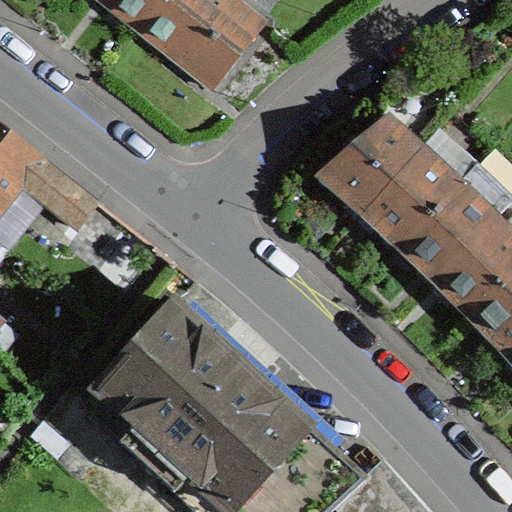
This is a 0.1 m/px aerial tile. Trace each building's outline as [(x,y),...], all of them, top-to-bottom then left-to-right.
[(101,0),(138,29),(160,0),(101,0)] [(238,0),(160,0),(138,29),(212,88),(223,75),(265,21),(238,0)] [(422,146),(388,116),(320,173),(335,187),(363,212),(422,146)] [(78,227),(98,202),(0,123),(0,211),(22,184),(78,227)] [(375,222),(399,245),(459,181),(422,146),(363,212),(375,222)] [(496,216),(511,199),(511,197),(476,163),(459,181),(399,245),(412,258),(434,279),(496,216)] [(511,231),(496,216),(434,279),(445,289),(469,313),(511,270),(511,231)] [(479,324),(503,349),(511,340),(511,270),(469,313),(479,324)] [(237,361),(174,304),(98,386),(137,422),(120,440),(175,491),(192,472),(234,511),(327,511),(334,505),(364,478),(237,361)] [(511,358),(511,340),(503,349),(511,358)] [(425,511),(382,461),(364,478),(334,505),(339,511),(425,511)]
